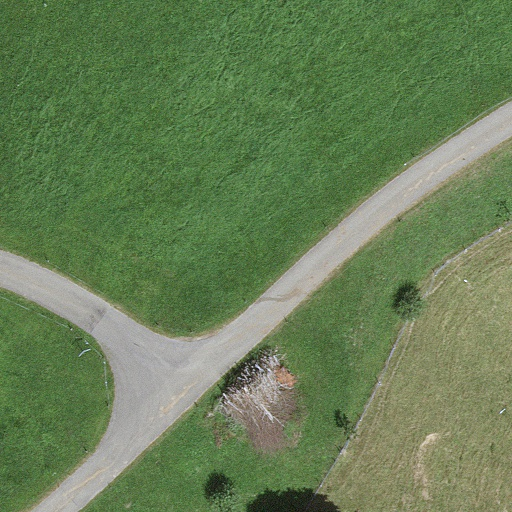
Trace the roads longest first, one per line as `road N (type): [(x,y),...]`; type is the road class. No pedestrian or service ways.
road 1 (track): [(52,511),(360,225),(511,120)]
road 2 (track): [(181,393),(96,316),(0,270)]
